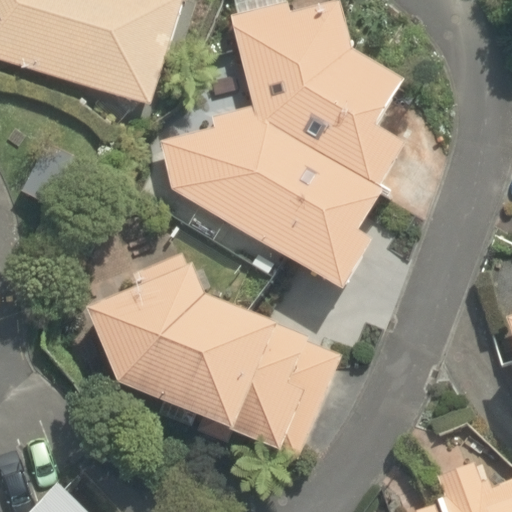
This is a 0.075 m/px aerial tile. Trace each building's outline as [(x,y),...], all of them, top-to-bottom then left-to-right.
[(0,0),(0,65),(145,110),(178,0),(0,0)] [(353,239),(448,79),(316,0),(251,0),(140,188),(339,307),(373,251),(353,239)] [(300,469),(338,367),(99,277),(61,378),(300,469)] [(511,511),(511,484),(495,489),(455,443),(425,469),(447,495),(428,511),(420,511),(398,487),(375,508),(378,511),(511,511)] [(115,511),(96,493),(78,511),(115,511)]
